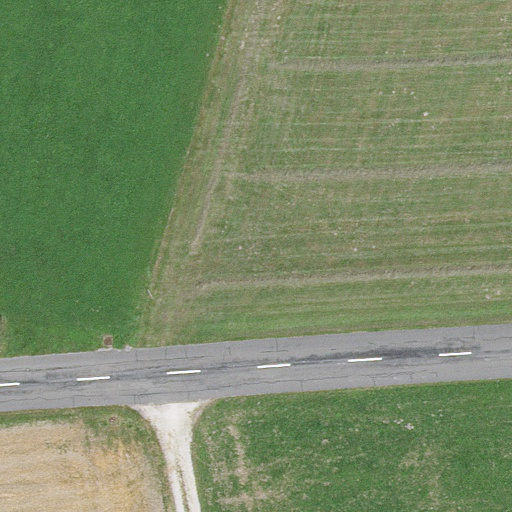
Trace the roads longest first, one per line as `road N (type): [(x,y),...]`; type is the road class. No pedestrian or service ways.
road 1 (tertiary): [(0,385),(511,350)]
road 2 (track): [(188,511),(166,372)]
